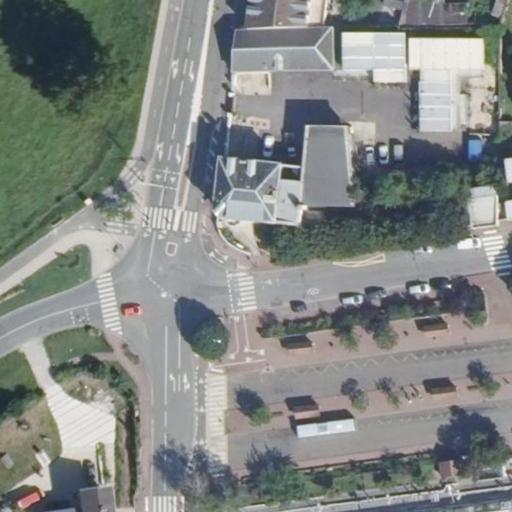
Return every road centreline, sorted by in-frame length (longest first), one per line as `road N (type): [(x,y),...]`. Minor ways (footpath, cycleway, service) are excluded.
road 1 (tertiary): [(166,296),(246,295),(511,255)]
road 2 (secondary): [(213,0),(166,296)]
road 3 (unknown): [(197,97),(267,108),(441,94)]
road 4 (secondary): [(166,296),(166,511)]
road 5 (tertiary): [(166,296),(107,299),(0,334)]
